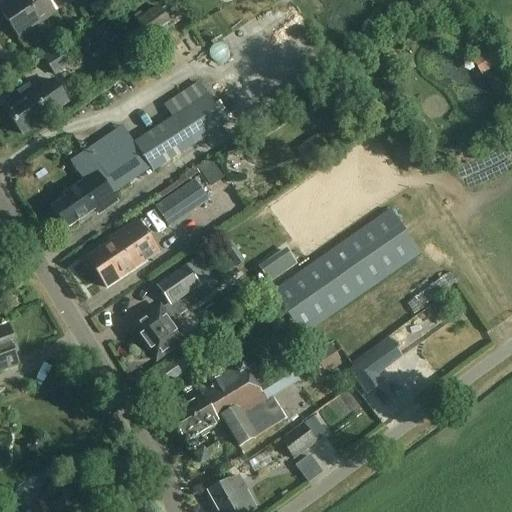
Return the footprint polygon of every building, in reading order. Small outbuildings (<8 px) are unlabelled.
[(45,0),(15,0),(0,10),(0,11),(19,39),(55,15),(45,0)] [(105,0),(101,0),(89,8),(94,16),(109,6),(105,0)] [(148,39),(170,23),(159,7),(136,23),(148,39)] [(55,78),(73,65),(55,40),(37,52),(55,78)] [(477,63),(484,75),(501,66),(493,53),(477,63)] [(20,134),(48,116),(66,103),(51,81),(33,93),(29,86),(17,93),(21,101),(4,111),(20,134)] [(134,144),(129,147),(118,129),(83,152),(94,170),(95,172),(59,197),(62,201),(50,210),(64,231),(75,223),(78,224),(95,212),(97,214),(116,201),(111,195),(151,169),(153,174),(227,126),(208,97),(199,83),(164,106),(173,120),(135,145),(134,144)] [(191,170),(202,183),(217,171),(206,158),(191,170)] [(210,196),(226,187),(220,177),(204,186),(210,196)] [(169,229),(208,203),(194,182),(155,208),(169,229)] [(305,220),(313,233),(338,216),(330,203),(305,220)] [(299,336),(419,256),(391,213),(270,292),(299,336)] [(104,289),(156,255),(158,253),(136,221),(108,240),(110,243),(85,259),(104,289)] [(287,250),(259,269),(270,284),(298,266),(287,250)] [(231,263),(217,273),(224,283),(238,274),(231,263)] [(181,340),(168,324),(185,312),(178,302),(201,287),(187,266),(156,287),(167,303),(158,310),(157,308),(149,315),(148,314),(130,328),(154,360),(181,340)] [(86,301),(96,320),(155,292),(145,273),(86,301)] [(0,329),(0,374),(11,370),(7,359),(18,355),(8,327),(0,329)] [(391,343),(349,371),(366,396),(383,385),(377,375),(402,358),(391,343)] [(328,344),(313,354),(322,369),(338,360),(328,344)] [(267,403),(257,388),(241,364),(206,387),(209,391),(168,418),(199,466),(218,453),(206,435),(222,425),(238,451),(257,439),(243,418),(267,403)] [(290,366),(257,388),(267,403),(243,418),(257,439),(286,419),(273,399),(300,381),(290,366)] [(293,461),(317,444),(303,425),(279,442),(293,461)] [(252,511),(255,510),(236,479),(229,484),(226,483),(205,495),(215,511),(252,511)] [(298,485),(271,504),(277,511),(285,511),(307,497),(298,485)] [(254,495),(260,505),(275,498),(270,488),(254,495)]
